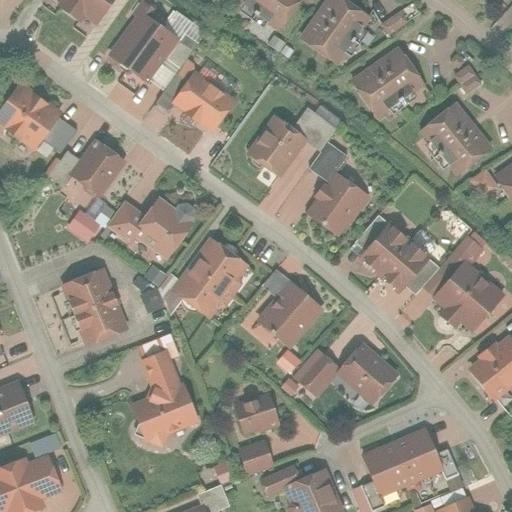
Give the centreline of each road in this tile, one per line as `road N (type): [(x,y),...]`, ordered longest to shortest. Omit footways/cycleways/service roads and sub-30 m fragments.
road 1 (residential): [(0,34),(332,277),(433,382)]
road 2 (residential): [(87,511),(95,508),(0,267)]
road 3 (residential): [(433,382),(461,414),(511,506)]
road 4 (residential): [(314,435),(433,382)]
